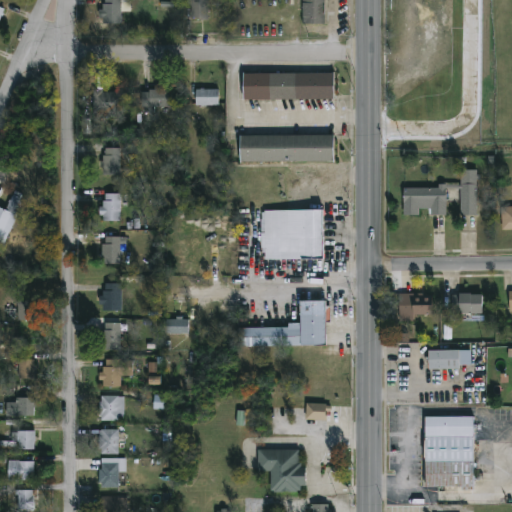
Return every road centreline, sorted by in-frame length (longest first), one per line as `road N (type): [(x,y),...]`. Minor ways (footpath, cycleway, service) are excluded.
road 1 (residential): [(65,0),(70,511)]
road 2 (secondary): [(370,511),(369,0)]
road 3 (residential): [(369,57),(68,56)]
road 4 (residential): [(372,273),(272,298),(201,300)]
road 5 (residential): [(372,273),(511,266)]
road 6 (residential): [(46,0),(0,113)]
